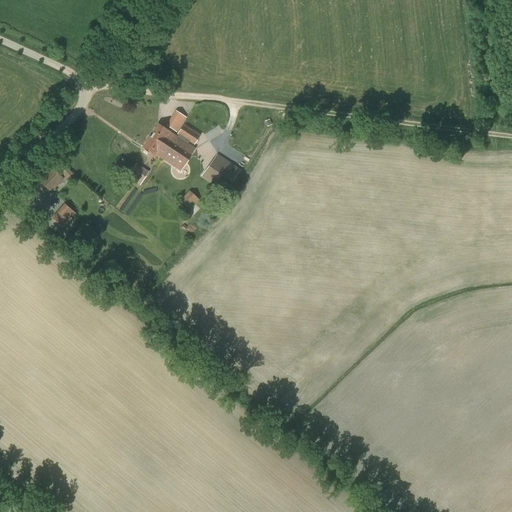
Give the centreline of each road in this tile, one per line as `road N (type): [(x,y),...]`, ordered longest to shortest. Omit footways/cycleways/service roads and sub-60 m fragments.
road 1 (track): [(511,139),(93,85)]
road 2 (unclassified): [(0,181),(93,85),(0,41)]
